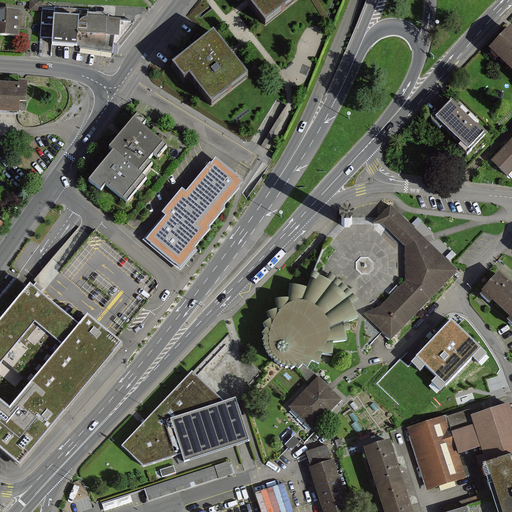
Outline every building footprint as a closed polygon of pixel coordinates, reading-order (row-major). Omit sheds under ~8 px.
[(247,0),(248,1),(265,23),(295,0),(247,0)] [(42,8),(40,38),(50,39),(51,49),(73,49),(109,55),(112,40),(116,40),(117,22),(104,21),(104,18),(86,16),(85,10),(42,8)] [(17,14),(0,13),(0,38),(16,39),(17,14)] [(511,33),(511,32),(491,53),(511,73),(511,33)] [(213,35),(171,67),(182,81),(187,77),(210,106),(247,78),(229,55),(213,35)] [(27,82),(0,80),(0,108),(20,110),(21,100),(26,100),(27,82)] [(458,148),(465,155),(485,134),(478,127),(479,126),(469,116),(462,109),(461,110),(451,101),(436,116),(435,114),(430,119),(441,130),(442,128),(461,146),(458,148)] [(112,148),(116,151),(145,176),(155,164),(151,161),(156,154),(159,157),(169,145),(149,128),(147,131),(135,121),(124,134),(112,148)] [(511,141),(491,161),(507,177),(511,171),(511,141)] [(149,179),(145,176),(116,151),(102,168),(91,181),(102,191),(107,185),(128,203),(149,179)] [(148,239),(181,266),(197,247),(195,246),(211,227),(210,226),(227,206),(225,205),(241,185),(213,162),(148,239)] [(385,231),(406,251),(409,279),(383,306),(365,313),(392,339),(456,272),(390,208),(374,225),(383,234),(385,231)] [(56,279),(43,294),(93,334),(99,326),(118,341),(155,296),(152,294),(155,291),(149,286),(156,278),(96,230),(56,279)] [(268,314),(270,320),(264,327),(267,330),(264,336),(266,338),(263,343),(266,345),(265,348),(268,349),(268,353),(271,354),(272,358),(274,358),(275,361),(278,361),(279,364),(282,364),(282,366),(287,365),(288,369),(292,367),(293,369),(297,367),(299,369),(306,366),(310,369),(315,362),(321,364),(325,356),(334,357),(337,341),(350,339),(346,321),(362,316),(351,296),(344,290),(336,282),(329,276),(316,270),(310,286),(291,285),(289,298),(277,300),(277,310),(268,314)] [(480,295),(478,297),(486,305),(489,302),(507,319),(504,322),(511,329),(511,289),(496,275),(479,293),(480,295)] [(0,450),(20,468),(121,344),(118,341),(99,326),(93,334),(43,294),(31,284),(0,322),(0,450)] [(422,360),(397,386),(414,402),(462,350),(446,335),(422,360)] [(306,366),(299,369),(312,386),(291,407),(315,430),(343,399),(330,387),(320,376),(310,369),(306,366)] [(170,421),(220,405),(205,392),(186,375),(118,448),(140,469),(181,454),(170,421)] [(220,405),(170,421),(181,454),(184,463),(247,442),(233,400),(220,405)] [(479,425),(453,434),(459,455),(485,447),(487,455),(483,456),(486,465),(511,456),(511,418),(508,405),(476,416),(479,425)] [(447,416),(409,428),(430,490),(467,478),(459,455),(453,434),(447,416)] [(368,448),(381,489),(407,481),(400,459),(394,440),(368,448)] [(352,511),(335,460),(332,461),(327,446),(309,452),(314,465),(312,466),(327,511),(352,511)] [(511,511),(511,456),(486,465),(501,511),(511,511)] [(230,461),(191,471),(195,485),(234,475),(230,461)] [(163,477),(177,473),(175,466),(161,470),(163,477)] [(381,489),(388,511),(416,511),(413,500),(407,481),(381,489)]
